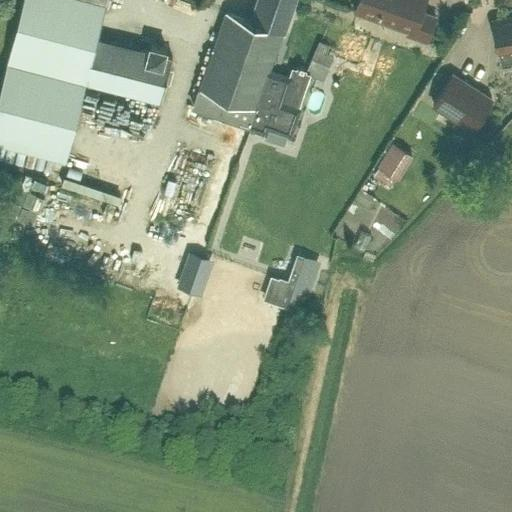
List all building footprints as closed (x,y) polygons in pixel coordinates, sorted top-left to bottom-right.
[(139,54),(95,42),(106,0),(105,0),(22,0),(0,86),(0,140),(65,157),(86,79),(161,98),(166,80),(169,81),(172,68),(169,67),(172,56),(165,54),(166,47),(150,43),(149,50),(141,48),(139,54)] [(284,31),(295,0),(257,0),(251,18),(226,10),(199,85),(193,104),(250,124),(250,122),(265,127),(266,122),(289,130),(297,107),(280,101),(289,77),(269,70),(282,31),(284,31)] [(334,0),(331,0),(320,33),(358,46),(349,70),(382,82),(387,69),(408,77),(419,45),(398,37),(403,22),(371,11),(370,13),(362,10),(362,7),(362,5),(360,3),(358,1),(355,1),(353,2),(351,3),(350,5),(334,0)] [(511,18),(511,19),(510,15),(493,18),(501,62),(511,59),(511,18)] [(472,126),(490,97),(452,74),(434,103),(472,126)] [(393,140),(378,164),(396,176),(412,152),(393,140)] [(275,277),(267,299),(299,309),(316,258),(297,252),(288,281),(275,277)]
